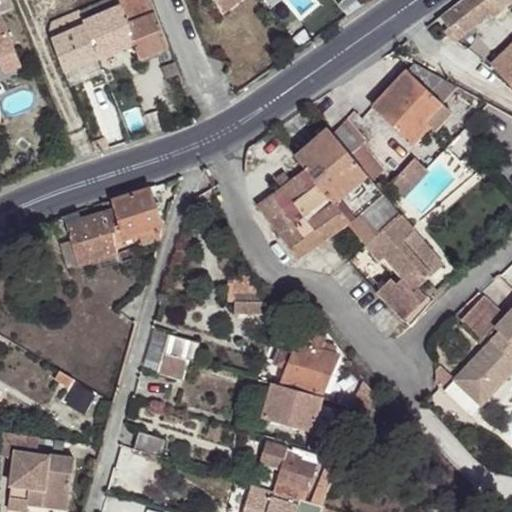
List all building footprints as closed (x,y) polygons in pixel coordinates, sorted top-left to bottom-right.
[(167,48),(149,0),(117,0),(116,0),(109,0),(80,14),(99,62),(133,47),(139,61),(167,48)] [(244,0),(213,0),(216,3),(226,15),(244,0)] [(452,29),(458,38),(492,13),(494,16),(503,10),(494,0),(465,0),(443,17),(452,29)] [(511,0),(494,0),(503,10),(511,2),(511,0)] [(99,62),(80,14),(54,26),(51,35),(65,76),(91,65),(94,71),(101,68),(99,62)] [(0,58),(13,53),(0,20),(0,58)] [(458,38),(452,29),(447,33),(456,40),(458,38)] [(511,49),(496,65),(511,81),(511,49)] [(13,53),(0,58),(0,78),(20,70),(13,53)] [(142,88),(148,109),(185,97),(174,63),(155,69),(159,83),(142,88)] [(444,79),(417,65),(376,108),(416,145),(433,126),(439,130),(455,111),(445,102),(460,87),(444,79)] [(103,89),(109,86),(103,74),(97,77),(103,89)] [(350,120),(336,134),(337,135),(354,156),(368,173),(379,164),(365,146),(369,142),(350,120)] [(433,126),(416,145),(421,149),(439,130),(433,126)] [(336,134),(331,128),(295,158),(307,171),(347,222),(367,246),(403,217),(382,190),(368,173),(354,156),(337,135),(336,134)] [(94,155),(105,151),(102,143),(90,147),(94,155)] [(416,158),(398,178),(412,190),(430,170),(416,158)] [(299,260),(347,222),(307,171),(259,208),(299,260)] [(412,190),(398,178),(392,184),(406,196),(412,190)] [(115,207),(115,210),(80,220),(78,213),(62,218),(72,270),(108,258),(164,239),(170,225),(166,214),(161,216),(157,206),(163,204),(157,187),(135,194),(107,203),(109,208),(115,207)] [(163,204),(157,206),(161,216),(166,214),(163,204)] [(401,242),(415,230),(403,217),(367,246),(378,260),(384,256),(401,242)] [(447,267),(415,230),(401,242),(433,279),(447,267)] [(418,292),(433,279),(401,242),(384,256),(405,280),(397,287),(392,281),(378,294),(381,298),(389,307),(398,316),(404,324),(428,303),(418,292)] [(250,274),(231,278),(231,302),(238,301),(238,294),(259,295),(250,274)] [(426,292),(437,305),(454,290),(449,284),(438,294),(432,287),(426,292)] [(238,294),(238,301),(237,314),(265,315),(264,302),(262,302),(259,295),(238,294)] [(509,336),(502,329),(511,319),(511,318),(491,298),(468,320),(494,346),(499,341),(502,344),(507,339),(509,336)] [(265,315),(319,315),(310,302),(264,302),(265,315)] [(511,319),(502,329),(509,336),(507,339),(502,344),(499,341),(494,346),(460,380),(476,396),(491,380),(502,391),(511,380),(511,319)] [(300,324),(292,353),(289,366),(285,381),(326,393),(338,352),(332,350),(334,342),(321,338),(323,331),(300,324)] [(169,337),(165,355),(190,362),(196,363),(200,344),(169,335),(169,337)] [(289,366),(292,353),(281,349),(278,362),(289,366)] [(190,362),(165,355),(160,374),(186,380),(190,362)] [(76,379),(63,371),(57,380),(71,388),(77,380),(76,379)] [(487,407),(502,391),(491,380),(476,396),(487,407)] [(325,397),(274,384),(264,419),(330,437),(338,411),(322,407),(325,397)] [(81,386),(70,403),(87,414),(97,397),(81,386)] [(356,407),(371,412),(374,403),(376,400),(363,393),(356,407)] [(11,434),(7,458),(21,460),(22,453),(47,456),(49,440),(11,434)] [(139,435),(134,451),(143,454),(161,459),(166,443),(139,435)] [(282,484),(279,492),(307,501),(310,489),(313,490),(324,458),(299,450),(298,453),(269,445),(263,464),(284,470),(280,484),(282,484)] [(134,451),(125,449),(120,468),(137,472),(143,454),(134,451)] [(21,460),(15,500),(34,503),(34,506),(72,511),(74,511),(82,460),(52,456),(52,457),(47,456),(22,453),(21,460)] [(143,454),(137,472),(169,480),(174,462),(161,459),(143,454)] [(328,484),(319,504),(326,507),(329,507),(349,460),(338,457),(327,483),(328,484)] [(253,494),(248,511),(301,511),(304,502),(257,488),(255,496),(253,494)] [(221,492),(217,504),(243,511),(246,499),(221,492)] [(34,503),(15,500),(14,511),(22,511),(33,511),(34,506),(34,503)]
